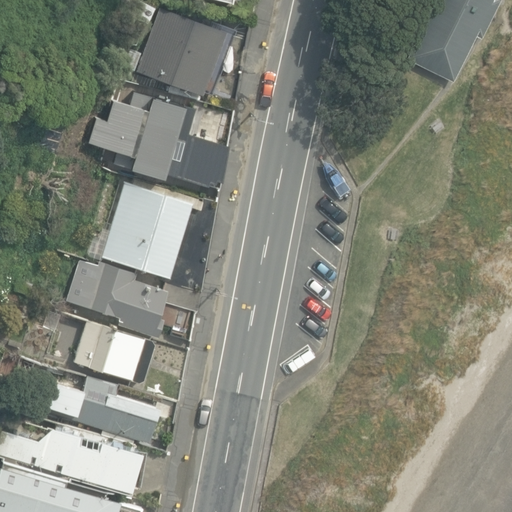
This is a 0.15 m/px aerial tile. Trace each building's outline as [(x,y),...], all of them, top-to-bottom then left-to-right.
[(152,5),(142,0),(128,0),(123,10),(144,20),(152,5)] [(408,57),(453,79),(464,56),(475,33),(481,36),(499,0),(419,0),(416,8),(429,14),(408,57)] [(136,69),(202,93),(225,30),(160,6),(136,69)] [(133,69),(139,51),(129,48),(123,66),(133,69)] [(111,163),(160,178),(161,173),(204,185),(205,182),(212,184),(213,180),(217,181),(223,144),(186,133),(194,108),(132,90),(128,104),(110,99),(104,119),(93,116),(86,142),(114,151),(111,163)] [(215,201),(119,173),(99,238),(89,235),(83,255),(98,259),(101,252),(127,260),(125,266),(166,278),(162,290),(134,281),(136,274),(78,257),(65,302),(115,316),(113,322),(158,335),(163,318),(157,316),(161,300),(195,310),(200,294),(188,290),(215,201)] [(26,324),(40,328),(46,306),(32,302),(26,324)] [(154,343),(149,338),(115,328),(116,324),(109,322),(108,326),(87,320),(88,317),(60,309),(54,326),(80,334),(72,362),(136,382),(143,380),(154,343)] [(148,441),(158,405),(157,405),(160,394),(57,363),(51,382),(64,386),(56,413),(148,441)] [(130,492),(140,452),(98,441),(96,446),(76,441),(78,432),(48,428),(37,438),(0,428),(0,455),(3,457),(2,460),(65,479),(67,475),(130,492)] [(0,508),(13,511),(113,511),(117,499),(64,484),(64,482),(1,464),(0,468),(0,508)]
